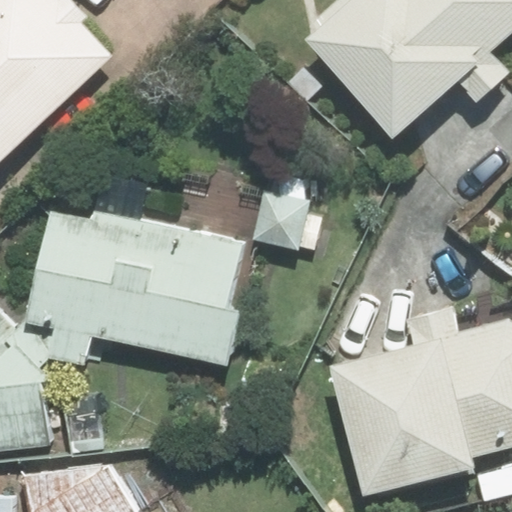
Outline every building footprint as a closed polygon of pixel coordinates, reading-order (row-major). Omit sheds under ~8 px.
[(0,0),(0,158),(110,55),(80,23),(87,16),(72,0),(0,0)] [(477,101),(510,73),(490,51),(511,31),(511,0),(352,0),(308,40),(392,135),(456,78),(477,101)] [(309,202),(265,192),(255,239),(298,249),(309,202)] [(84,365),(91,336),(227,364),(237,311),(226,309),(243,244),(95,211),(90,219),(52,212),(27,321),(18,328),(40,366),(51,359),(84,365)] [(472,456),(511,446),(511,323),(508,321),(458,333),(452,308),(408,320),(414,347),(331,368),(363,495),(475,467),(472,456)] [(18,328),(0,309),(0,448),(50,443),(40,366),(18,328)] [(138,511),(139,511),(109,465),(24,475),(31,511),(138,511)] [(0,498),(0,511),(11,511),(12,499),(0,498)]
